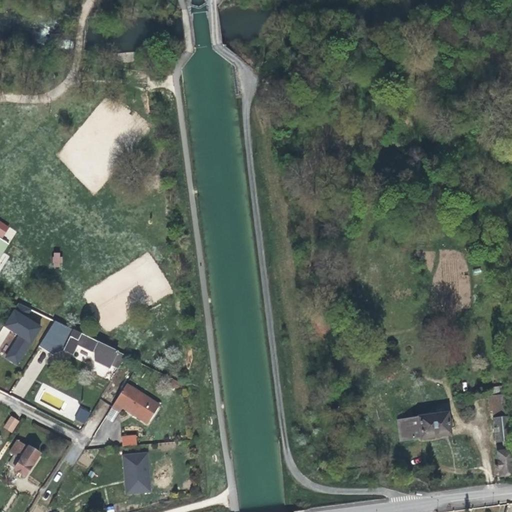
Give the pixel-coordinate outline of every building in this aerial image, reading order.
[(4,236),(10,241),(16,231),(9,227),(4,236)] [(0,257),(9,244),(0,238),(0,257)] [(473,241),(466,248),(473,255),(480,248),(473,241)] [(61,266),(61,252),(53,252),(53,266),(61,266)] [(29,309),(17,303),(3,325),(18,335),(5,357),(16,364),(39,327),(24,318),(29,309)] [(119,368),(126,356),(54,321),(38,346),(53,355),(54,354),(63,350),(72,354),(77,344),(94,352),(94,360),(110,368),(112,364),(119,368)] [(159,405),(126,384),(111,407),(120,413),(122,408),(147,424),(159,405)] [(500,476),(511,474),(511,460),(507,418),(506,418),(504,394),(489,396),(490,411),(493,411),(496,442),(503,441),(504,452),(497,452),(499,465),(500,473),(500,476)] [(91,414),(80,408),(74,418),(84,424),(91,414)] [(448,429),(446,414),(398,420),(401,441),(433,436),(432,431),(441,430),(448,429)] [(11,432),(17,422),(11,418),(4,427),(11,432)] [(122,446),(137,445),(136,437),(121,438),(122,446)] [(8,452),(14,456),(20,459),(14,468),(14,469),(24,476),(39,454),(17,440),(8,452)] [(149,452),(122,455),(126,496),(152,494),(149,452)] [(20,459),(14,456),(9,464),(14,468),(20,459)]
